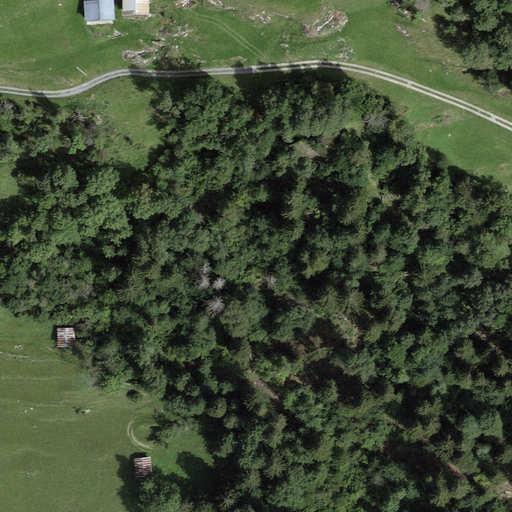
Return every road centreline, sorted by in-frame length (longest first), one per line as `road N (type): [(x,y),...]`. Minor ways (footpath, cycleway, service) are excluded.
road 1 (track): [(511,483),(482,484),(432,457),(422,442),(265,382),(170,360),(62,357),(30,341),(0,341)]
road 2 (track): [(511,128),(446,98),(324,64),(112,73),(78,89),(0,89)]
